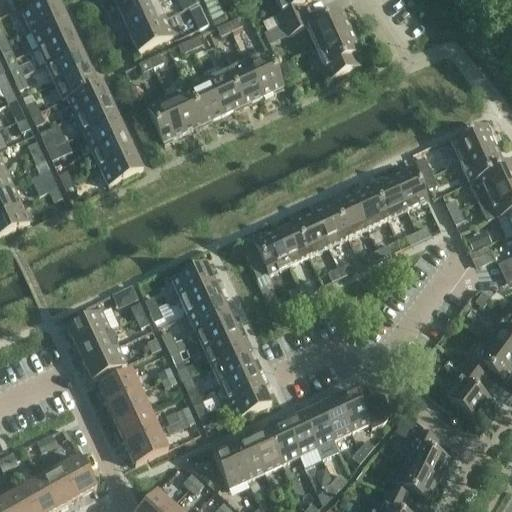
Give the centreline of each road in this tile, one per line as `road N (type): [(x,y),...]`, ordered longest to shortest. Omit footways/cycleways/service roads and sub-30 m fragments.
road 1 (residential): [(117,511),(121,488),(74,377)]
road 2 (residential): [(475,453),(371,372)]
